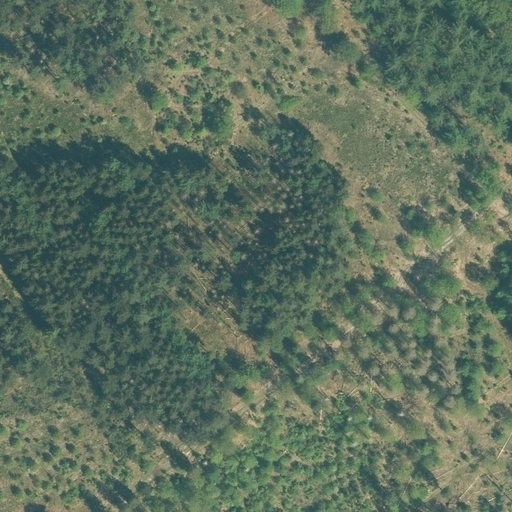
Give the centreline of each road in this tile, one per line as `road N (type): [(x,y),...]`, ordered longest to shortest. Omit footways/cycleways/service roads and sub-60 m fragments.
road 1 (track): [(99,511),(352,322),(497,198)]
road 2 (track): [(292,0),(380,75),(497,198)]
